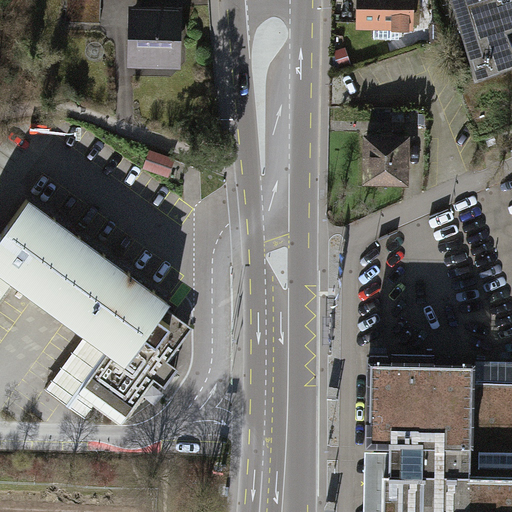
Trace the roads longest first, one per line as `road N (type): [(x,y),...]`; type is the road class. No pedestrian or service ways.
road 1 (secondary): [(237,0),(255,215),(282,294)]
road 2 (secondary): [(282,294),(293,240),(301,0)]
road 3 (secondary): [(282,294),(279,511)]
road 4 (unknown): [(412,207),(435,286),(511,269)]
road 5 (track): [(0,114),(62,106),(125,129)]
